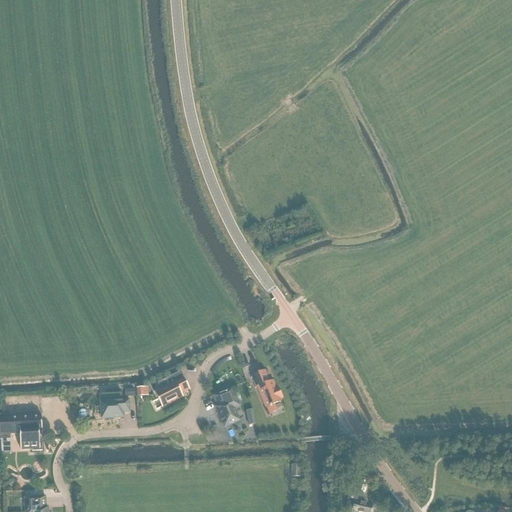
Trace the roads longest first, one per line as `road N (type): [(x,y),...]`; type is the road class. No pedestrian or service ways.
road 1 (residential): [(70,511),(57,473),(77,438),(174,423),(190,410),(216,356),(291,316)]
road 2 (tertiary): [(291,316),(235,234),(214,187),(191,121),(176,0)]
road 3 (tertiary): [(414,511),(291,316)]
